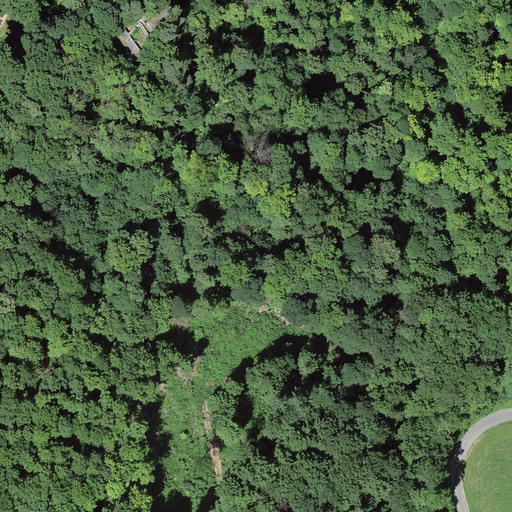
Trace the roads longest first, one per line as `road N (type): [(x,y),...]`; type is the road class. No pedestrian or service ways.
road 1 (track): [(0,156),(35,200),(46,245),(9,511)]
road 2 (unclassified): [(511,412),(487,420),(461,448),(462,511)]
